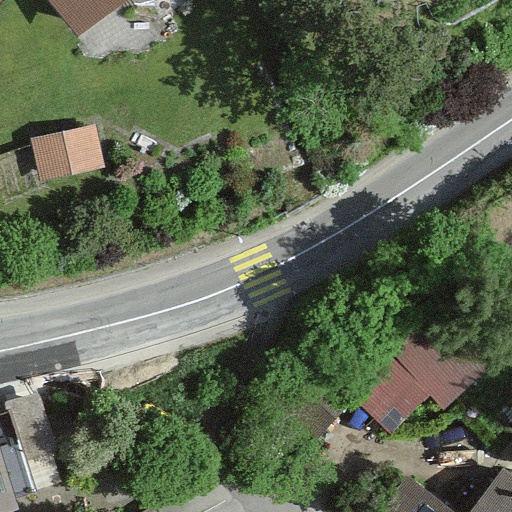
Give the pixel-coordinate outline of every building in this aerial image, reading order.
[(118,0),(70,0),(91,23),(118,0)] [(45,170),(109,164),(105,118),(40,124),(45,170)] [(511,305),(478,335),(445,298),(355,377),(397,425),(440,387),(451,399),(511,345),(511,305)] [(0,445),(0,511),(8,511),(17,510),(0,445)] [(463,511),(408,472),(379,511),(511,511),(511,468),(505,463),(469,511),(463,511)]
